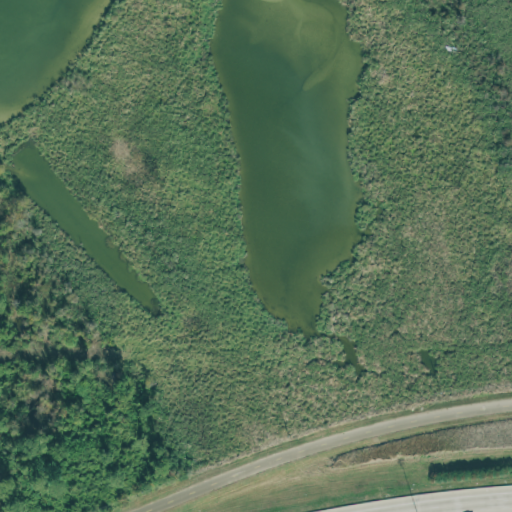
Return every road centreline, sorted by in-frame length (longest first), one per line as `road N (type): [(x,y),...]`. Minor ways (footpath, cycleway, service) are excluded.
road 1 (residential): [(511,412),(345,445),(159,511)]
road 2 (motorway): [(511,498),(392,511)]
